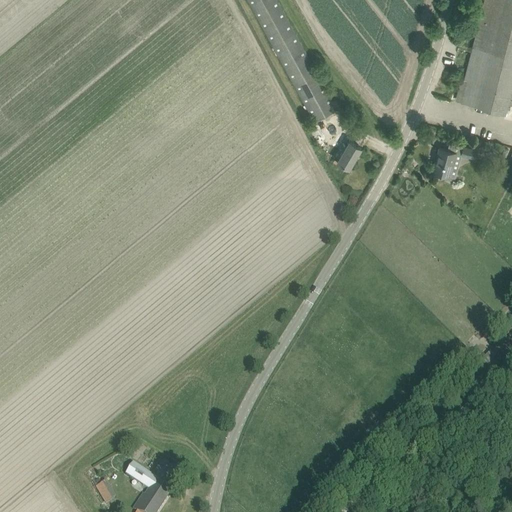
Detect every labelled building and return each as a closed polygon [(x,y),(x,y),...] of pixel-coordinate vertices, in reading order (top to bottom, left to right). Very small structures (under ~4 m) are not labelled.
[(248,0),(315,123),(338,110),(278,0),(248,0)] [(461,101),(506,113),(511,87),(511,0),(484,0),(465,78),(467,79),(461,101)] [(337,160),(349,167),(361,147),(349,140),(337,160)] [(476,150),(463,146),(461,154),(474,157),(476,150)] [(433,170),(449,175),(455,152),(439,148),(433,170)] [(133,510),(136,511),(135,511),(158,511),(182,476),(167,466),(159,479),(134,463),(126,475),(147,489),(133,510)] [(104,504),(115,498),(105,481),(94,487),(104,504)]
